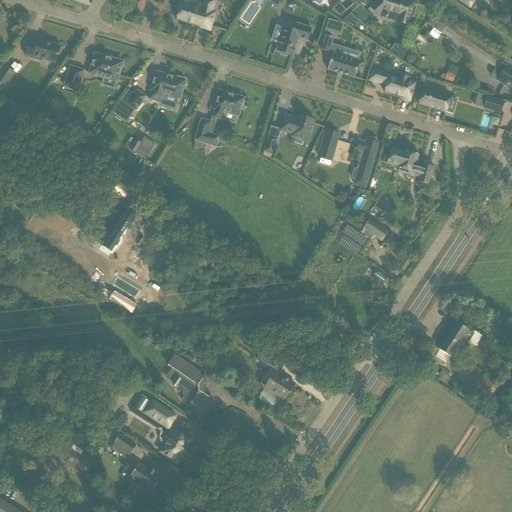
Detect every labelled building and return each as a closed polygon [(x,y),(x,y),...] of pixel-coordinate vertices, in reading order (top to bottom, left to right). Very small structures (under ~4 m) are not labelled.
[(181,3),(176,20),(209,30),(215,13),(211,12),(215,1),(213,0),(204,0),(203,5),(193,2),(190,8),(181,5),(182,3),(181,3)] [(408,19),(414,3),(405,0),(377,0),(369,7),(378,16),(386,18),(386,17),(387,17),(388,15),(387,15),(387,13),(398,16),(396,22),(407,25),(408,19)] [(338,4),(331,10),(340,16),(345,12),(338,4)] [(356,28),(362,22),(352,13),(346,19),(356,28)] [(502,59),(433,14),(427,24),(496,69),(502,59)] [(329,20),(325,31),(332,34),(336,22),(329,20)] [(284,27),(276,51),(280,52),(282,54),(287,56),(289,55),(293,56),(298,38),(307,41),(311,28),(299,25),(296,24),(294,30),(284,27)] [(327,70),(351,78),(353,72),(354,73),(356,66),(355,66),(357,60),(340,55),(342,48),(331,44),(333,38),(325,36),(321,50),(332,54),(327,70)] [(60,46),(50,43),(51,42),(39,38),(37,44),(29,42),(25,56),(41,61),(42,59),(55,63),(60,46)] [(394,43),(391,53),(405,57),(408,47),(394,43)] [(95,55),(90,73),(104,77),(105,75),(117,78),(119,71),(121,71),(122,66),(121,64),(122,63),(95,55)] [(504,69),(497,81),(505,86),(506,83),(511,86),(511,61),(506,58),(504,61),(503,60),(499,66),(504,69)] [(3,66),(0,70),(0,95),(15,74),(3,66)] [(77,90),(83,71),(70,67),(65,86),(77,90)] [(380,83),(384,72),(372,68),(368,81),(376,83),(377,82),(380,83)] [(454,83),(456,73),(449,71),(446,80),(454,83)] [(178,98),(179,99),(184,81),(183,81),(181,79),(177,77),(175,78),(156,73),(151,90),(152,90),(150,99),(161,102),(161,100),(176,105),(178,98)] [(390,74),(384,93),(403,98),(402,99),(410,101),(415,82),(408,80),(409,78),(399,75),(398,77),(390,74)] [(418,105),(445,113),(450,96),(423,88),(418,105)] [(122,100),(113,113),(126,122),(135,109),(136,110),(145,97),(137,91),(134,95),(128,91),(122,100)] [(216,109),(213,117),(217,118),(221,119),(223,112),(237,116),(238,116),(240,108),(242,107),(243,102),(242,100),(243,99),(220,92),(217,101),(214,109),(216,109)] [(477,94),(474,105),(483,108),(500,113),(504,102),(486,97),(477,94)] [(58,115),(52,124),(64,132),(67,127),(61,122),(63,119),(58,115)] [(291,136),(290,138),(307,143),(314,120),(310,119),(309,117),(304,116),(302,117),(298,116),(297,119),(284,115),(279,132),(291,136)] [(201,118),(194,141),(195,141),(206,144),(216,147),(220,136),(212,134),(209,133),(212,122),(201,118)] [(326,131),(318,158),(331,162),(339,134),(326,131)] [(268,136),(263,152),(264,152),(271,154),(273,155),(278,139),(268,136)] [(359,142),(356,151),(363,153),(354,185),(364,188),(375,152),(378,143),(376,142),(377,140),(375,139),(371,138),(369,138),(368,140),(367,140),(366,143),(359,142)] [(130,149),(145,159),(150,151),(140,145),(141,144),(135,140),(130,149)] [(402,151),(391,148),(389,156),(384,154),(382,162),(410,170),(409,175),(413,176),(418,177),(417,182),(429,185),(434,168),(422,164),(422,165),(416,163),(419,155),(403,150),(402,151)] [(130,188),(118,181),(111,191),(123,199),(130,188)] [(9,196),(22,204),(27,196),(14,188),(9,196)] [(114,217),(101,239),(113,247),(111,252),(115,245),(117,246),(120,241),(119,240),(136,213),(121,203),(119,207),(108,201),(102,210),(114,217)] [(389,232),(370,220),(367,224),(367,223),(366,225),(364,229),(365,230),(363,234),(372,240),(375,236),(383,242),(389,232)] [(404,258),(399,267),(406,271),(411,262),(404,258)] [(23,266),(17,263),(11,273),(16,276),(23,266)] [(109,300),(135,316),(137,312),(134,310),(137,305),(121,296),(116,304),(109,300)] [(439,350),(435,356),(445,363),(450,357),(451,358),(456,350),(458,351),(460,349),(462,350),(464,348),(468,342),(474,333),(468,330),(456,321),(437,349),(439,350)] [(247,334),(242,341),(256,350),(261,343),(247,334)] [(270,368),(279,354),(266,345),(257,359),(270,368)] [(167,365),(172,368),(165,377),(175,384),(174,386),(176,387),(177,384),(182,388),(184,398),(182,401),(188,405),(188,406),(189,406),(191,403),(200,410),(208,398),(209,398),(209,397),(204,394),(205,393),(203,380),(201,380),(205,375),(204,375),(174,355),(167,365)] [(436,366),(420,355),(412,366),(429,377),(436,366)] [(464,365),(455,379),(485,398),(493,384),(464,365)] [(267,384),(262,381),(260,384),(284,400),(294,385),(294,384),(295,383),(290,380),(289,381),(288,380),(286,379),(275,372),(267,384)] [(461,391),(458,395),(465,399),(467,395),(461,391)] [(190,441),(174,430),(174,431),(168,427),(175,416),(166,411),(142,395),(131,412),(147,423),(151,416),(161,423),(157,429),(161,432),(160,434),(159,436),(159,438),(160,441),(162,443),(165,445),(160,452),(168,456),(167,457),(177,464),(182,456),(181,455),(190,441)] [(200,424),(202,421),(210,426),(219,413),(211,408),(203,420),(198,416),(195,421),(200,424)] [(105,417),(112,422),(116,416),(108,412),(105,417)] [(114,443),(130,454),(136,446),(119,435),(114,443)] [(64,463),(67,465),(83,476),(91,464),(70,450),(73,445),(60,436),(46,454),(53,459),(57,453),(67,460),(64,463)] [(135,482),(134,484),(142,489),(143,487),(151,493),(160,478),(155,475),(157,473),(149,468),(148,470),(138,463),(129,478),(135,482)] [(16,511),(0,501),(0,511),(16,511)]
